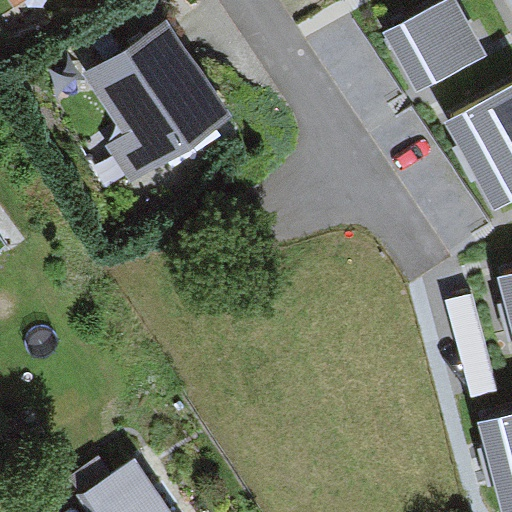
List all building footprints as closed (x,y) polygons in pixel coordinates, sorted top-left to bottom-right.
[(456,0),(445,0),(384,32),(416,92),(486,56),(456,0)] [(162,15),(90,70),(125,115),(94,139),(124,179),(227,101),(162,15)] [(511,69),(446,107),(495,195),(511,185),(511,69)] [(511,258),(498,263),(511,315),(511,258)] [(472,390),(498,386),(481,290),(455,294),(472,390)] [(511,404),(483,412),(509,511),(511,510),(511,404)] [(110,508),(103,511),(182,511),(134,443),(87,475),(110,508)]
